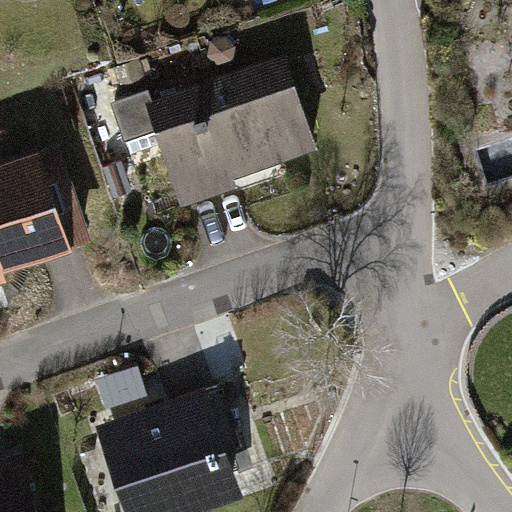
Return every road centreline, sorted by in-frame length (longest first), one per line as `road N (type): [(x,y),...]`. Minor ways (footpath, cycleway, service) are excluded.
road 1 (residential): [(407,248),(333,254),(0,370)]
road 2 (residential): [(389,0),(406,141),(407,248)]
road 3 (residential): [(496,511),(413,432),(371,410)]
road 4 (residential): [(397,321),(424,319),(511,272)]
